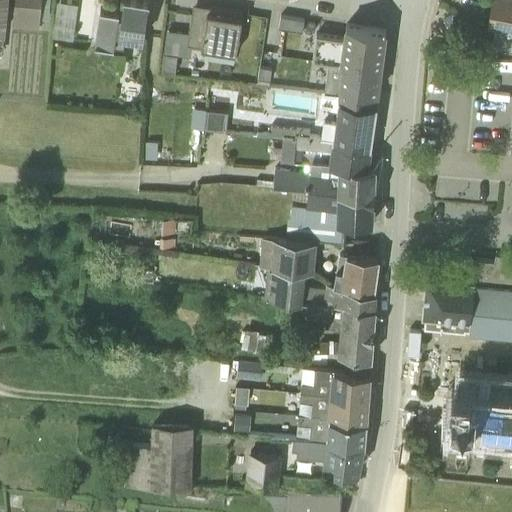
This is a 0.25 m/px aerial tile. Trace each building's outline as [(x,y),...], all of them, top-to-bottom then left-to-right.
[(13,0),(13,13),(38,15),(39,7),(48,8),(49,0),(13,0)] [(56,0),(53,25),(72,27),(74,15),(75,15),(76,0),(56,0)] [(98,0),(94,31),(123,35),(125,25),(142,27),(146,0),(121,0),(121,5),(119,4),(119,0),(98,0)] [(167,17),(163,40),(189,44),(191,32),(235,40),(242,0),(241,0),(191,0),(188,21),(167,17)] [(511,0),(490,0),(487,11),(495,13),(490,35),(511,40),(511,0)] [(304,7),(280,3),(279,15),(302,18),(304,7)] [(379,57),(385,18),(346,12),(344,25),(316,21),(312,47),(328,49),(324,77),(337,79),(357,81),(358,79),(376,81),(379,57)] [(176,43),(163,41),(161,58),(174,60),(176,43)] [(271,56),(260,54),(258,66),(269,68),(271,56)] [(369,133),(376,81),(358,79),(357,81),(337,79),(333,109),(322,108),(320,126),(369,133)] [(194,95),(194,114),(227,115),(228,96),(194,95)] [(271,113),(270,121),(283,123),(295,124),(308,125),(309,114),(296,113),(296,115),(271,113)] [(283,123),(281,148),(292,149),(295,124),(283,123)] [(328,150),(374,153),(375,139),(369,138),(370,133),(320,126),(308,125),(295,124),(292,149),(300,149),(302,136),(330,139),(328,150)] [(157,146),(158,129),(145,128),(144,145),(157,146)] [(256,166),(256,171),(292,175),(337,179),(373,181),(374,177),(378,177),(378,168),(374,167),(374,153),(328,150),(305,150),(304,156),(274,155),(273,167),(256,166)] [(377,195),(377,185),(373,185),(373,181),(337,179),(292,175),(288,225),(345,229),(346,207),(372,209),(373,195),(377,195)] [(155,206),(155,219),(175,219),(175,206),(155,206)] [(304,257),(312,258),(315,227),(262,223),(259,252),(267,253),(304,257)] [(340,273),(372,278),(377,246),(339,241),(337,256),(335,256),(333,269),(340,273)] [(503,248),(494,247),(475,246),(473,269),(426,265),(426,270),(423,302),(425,302),(424,315),(464,319),(465,318),(468,318),(511,322),(511,245),(508,244),(506,243),(506,249),(503,248)] [(132,266),(153,268),(154,256),(134,253),(132,266)] [(263,283),(374,293),(376,279),(340,273),(333,269),(325,268),(324,273),(303,270),(304,257),(267,253),(263,283)] [(301,287),(300,303),(325,306),(325,312),(339,314),(338,328),(319,328),(319,338),(338,338),(370,341),(374,293),(301,287)] [(248,332),(264,333),(264,316),(249,315),(248,332)] [(237,348),(233,348),(233,353),(237,353),(237,364),(261,366),(262,349),(238,347),(237,348)] [(299,383),(367,388),(369,359),(302,353),(301,354),(299,383)] [(453,380),(450,403),(455,403),(453,423),(511,429),(511,366),(459,361),(457,381),(453,380)] [(235,389),(235,394),(245,395),(246,391),(248,391),(249,374),(249,373),(235,372),(234,389),(235,389)] [(298,404),(365,409),(367,388),(299,383),(298,404)] [(251,402),(234,400),(233,417),(248,419),(250,417),(250,414),(251,414),(252,409),(250,408),(251,402)] [(364,429),(365,409),(298,404),(297,410),(296,410),(294,424),(364,429)] [(191,471),(193,412),(152,411),(150,429),(125,428),(124,470),(191,471)] [(364,429),(292,424),(291,435),(297,436),(296,443),(323,444),(323,454),(358,456),(364,429)] [(248,437),(243,473),(277,475),(280,439),(248,437)] [(247,475),(217,472),(217,494),(225,495),(225,498),(226,499),(245,499),(247,475)] [(341,511),(342,507),(263,498),(261,511),(227,508),(226,511),(341,511)]
